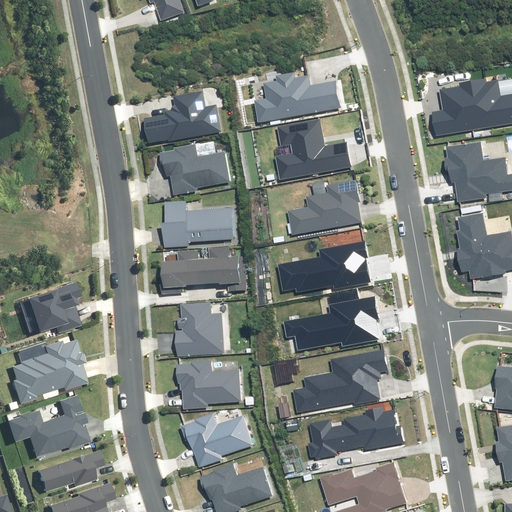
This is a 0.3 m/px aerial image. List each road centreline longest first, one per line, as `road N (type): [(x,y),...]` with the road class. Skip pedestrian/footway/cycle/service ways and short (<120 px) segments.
road 1 (residential): [(87,0),(137,448),(156,511)]
road 2 (residential): [(432,318),(389,85),(360,0)]
road 3 (residential): [(465,511),(432,318)]
